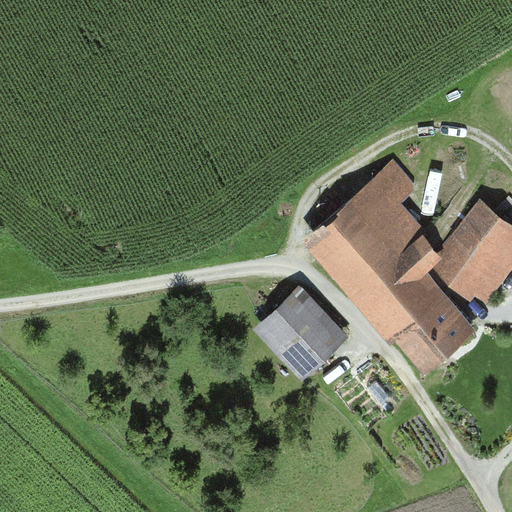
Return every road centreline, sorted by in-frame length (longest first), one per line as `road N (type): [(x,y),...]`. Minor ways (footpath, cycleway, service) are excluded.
road 1 (track): [(496,511),(417,387),(305,260),(0,302)]
road 2 (track): [(511,162),(476,137),(426,126),(372,146),(295,216),(286,263)]
